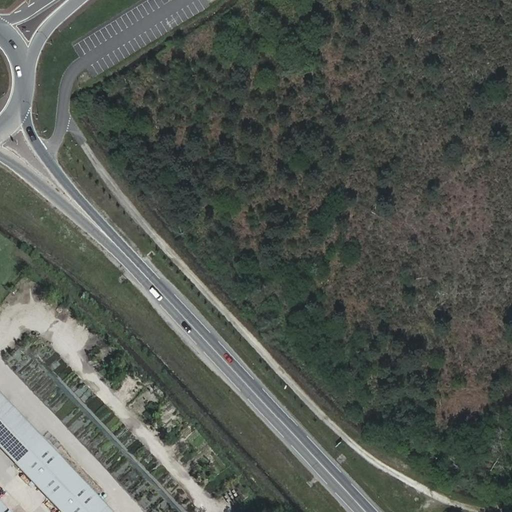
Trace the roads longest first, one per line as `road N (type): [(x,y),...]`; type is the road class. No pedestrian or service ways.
road 1 (track): [(82,145),(128,210),(371,460),(447,502),(505,511)]
road 2 (primary): [(365,511),(94,223)]
road 3 (unknown): [(0,349),(25,317),(44,315),(222,504)]
road 4 (unknown): [(0,371),(136,511)]
road 5 (primary): [(94,223),(33,137),(24,104)]
